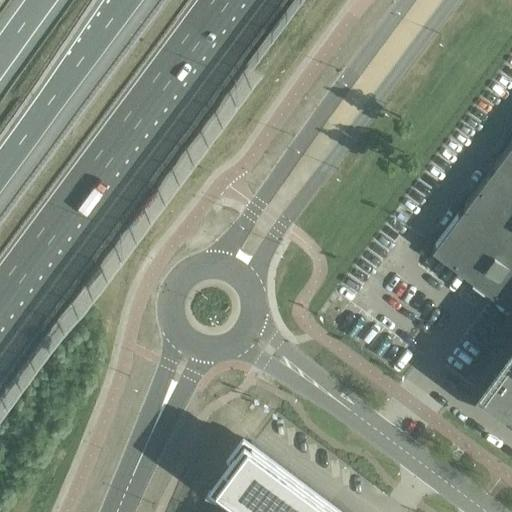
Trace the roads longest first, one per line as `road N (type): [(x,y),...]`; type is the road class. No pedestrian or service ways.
road 1 (motorway): [(0,295),(221,0)]
road 2 (tertiary): [(250,292),(276,233),(453,0)]
road 3 (tertiary): [(407,0),(215,267)]
road 4 (motorway): [(0,169),(125,0)]
road 5 (unclassified): [(486,511),(356,415)]
road 6 (tertiary): [(176,324),(131,477)]
road 7 (tertiary): [(131,477),(208,347)]
road 8 (unclassified): [(234,341),(356,415)]
road 9 (unclassified): [(356,415),(251,320)]
